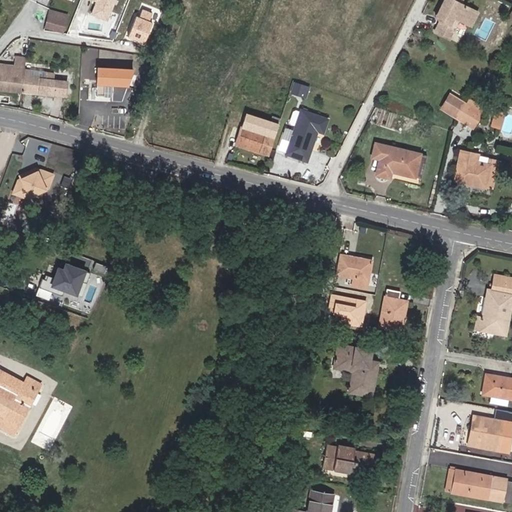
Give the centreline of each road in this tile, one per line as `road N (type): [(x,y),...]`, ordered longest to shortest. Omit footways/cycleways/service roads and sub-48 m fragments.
road 1 (tertiary): [(0,119),(457,231)]
road 2 (residential): [(457,231),(404,511)]
